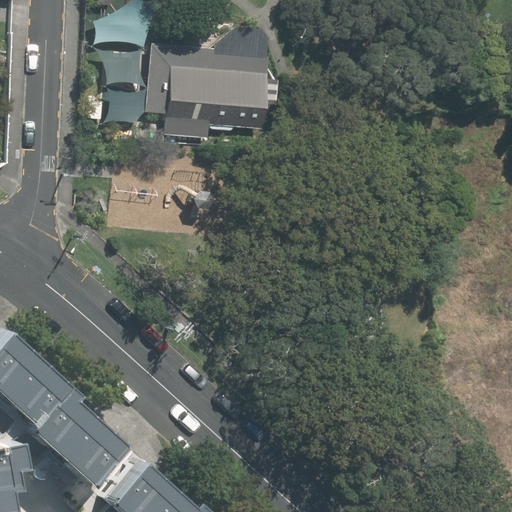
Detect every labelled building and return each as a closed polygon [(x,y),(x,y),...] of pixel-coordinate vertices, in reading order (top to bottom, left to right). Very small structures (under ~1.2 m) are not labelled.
[(140,40),(136,110),(156,112),(155,132),(199,135),(200,123),(250,127),(252,102),(265,103),(266,77),(255,76),(257,56),(204,53),(205,45),(140,40)] [(0,334),(0,399),(19,417),(15,422),(75,477),(108,442),(92,429),(88,433),(59,407),(63,402),(49,389),(53,384),(38,371),(34,376),(5,349),(10,344),(0,334)] [(511,511),(511,439),(488,441),(487,420),(478,421),(447,423),(452,511),(511,511)] [(0,463),(6,463),(3,443),(9,443),(6,422),(0,423),(0,463)] [(124,454),(92,489),(118,511),(197,511),(188,503),(183,508),(169,495),(165,500),(136,473),(140,469),(124,454)]
